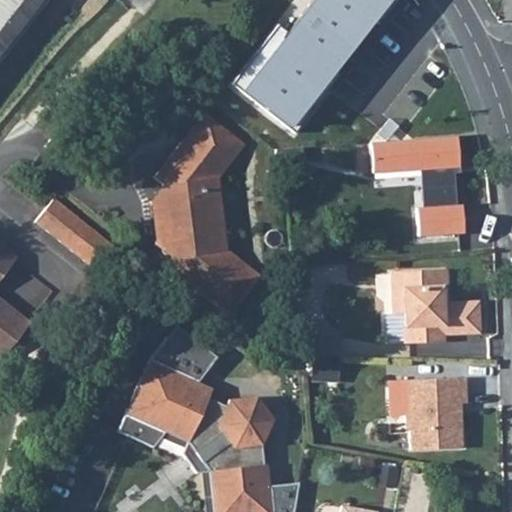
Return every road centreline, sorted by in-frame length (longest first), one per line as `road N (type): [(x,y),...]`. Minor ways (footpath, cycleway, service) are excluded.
road 1 (unknown): [(348,0),(291,64),(288,85),(349,108),(500,112)]
road 2 (residential): [(455,0),(511,158)]
